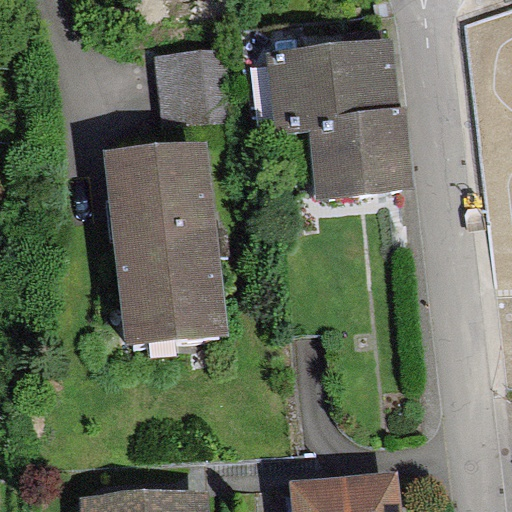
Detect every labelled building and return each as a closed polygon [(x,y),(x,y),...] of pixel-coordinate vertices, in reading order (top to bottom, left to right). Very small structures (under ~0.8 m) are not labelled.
[(270,53),(278,133),(310,129),(339,126),(338,114),(400,107),(392,40),(270,53)] [(221,49),(154,57),(162,130),(229,123),(221,49)] [(310,129),(317,200),(416,189),(406,106),(400,107),(338,114),(339,126),(310,129)] [(125,344),(230,333),(207,136),(103,147),(125,344)] [(293,482),(296,511),(404,511),(400,470),(293,482)] [(85,505),(85,511),(194,511),(194,501),(85,505)]
